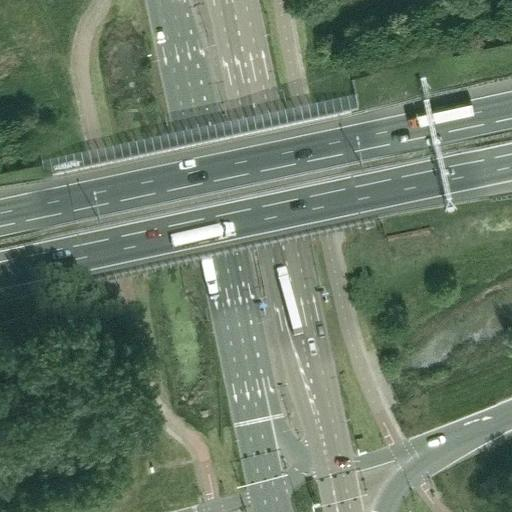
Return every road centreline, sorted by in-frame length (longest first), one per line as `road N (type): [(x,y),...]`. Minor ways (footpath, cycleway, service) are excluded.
road 1 (motorway): [(0,275),(511,166)]
road 2 (motorway): [(511,104),(0,212)]
road 3 (primary): [(332,420),(245,0)]
road 4 (primary): [(167,0),(244,375)]
road 5 (primary): [(244,375),(274,511)]
road 6 (motorway): [(343,467),(467,432)]
